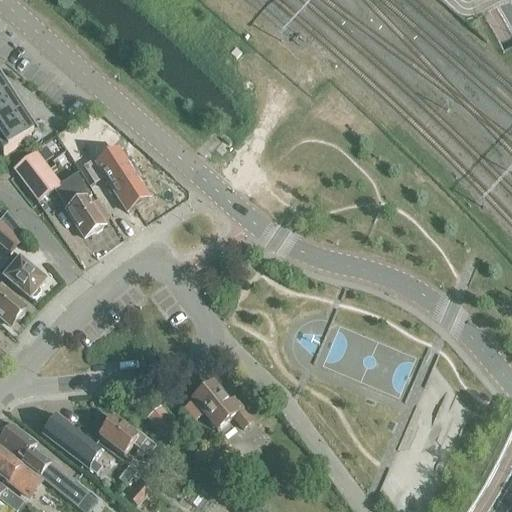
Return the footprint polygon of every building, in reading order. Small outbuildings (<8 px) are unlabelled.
[(511,0),(471,0),(487,26),(503,56),(511,54),(511,0)] [(0,153),(3,158),(38,135),(0,77),(0,153)] [(14,172),(38,204),(54,192),(68,213),(67,213),(85,240),(93,235),(97,235),(102,231),(102,229),(104,227),(102,223),(91,206),(88,200),(91,198),(77,176),(60,186),(36,155),(14,172)] [(128,215),(149,201),(131,173),(120,181),(106,160),(103,162),(102,159),(95,163),(84,169),(95,185),(104,179),(128,215)] [(97,203),(91,206),(102,223),(107,220),(97,203)] [(8,216),(0,225),(0,246),(11,255),(25,238),(16,226),(8,216)] [(13,270),(4,280),(30,303),(32,301),(33,302),(37,301),(40,297),(40,293),(39,292),(45,285),(14,258),(7,265),(13,270)] [(25,311),(26,309),(1,289),(0,290),(0,319),(11,328),(18,320),(21,320),(25,315),(25,311)] [(314,366),(338,310),(336,309),(312,365),(314,366)] [(244,431),(252,424),(234,402),(230,406),(213,386),(193,403),(194,403),(185,411),(196,423),(204,416),(218,433),(234,420),(244,431)] [(169,445),(182,434),(161,409),(148,420),(169,445)] [(96,477),(102,470),(94,464),(101,454),(57,420),(44,437),(96,477)] [(148,459),(155,449),(147,442),(147,441),(136,433),(134,436),(113,421),(100,439),(125,458),(133,447),(148,459)] [(469,511),(483,492),(497,467),(507,445),(511,435),(511,428),(497,461),(483,487),(466,511),(469,511)] [(50,465),(33,451),(37,445),(29,439),(27,440),(12,429),(0,444),(0,445),(31,469),(29,472),(39,479),(79,510),(88,498),(48,467),(50,465)] [(0,477),(8,484),(11,479),(28,492),(37,480),(0,451),(0,477)] [(114,485),(124,473),(117,466),(106,479),(114,485)] [(137,509),(151,494),(142,486),(129,501),(137,509)] [(18,511),(24,506),(15,499),(0,487),(0,502),(13,511),(18,511)]
